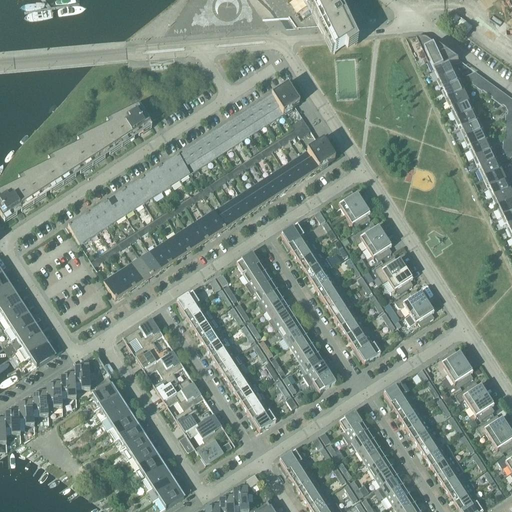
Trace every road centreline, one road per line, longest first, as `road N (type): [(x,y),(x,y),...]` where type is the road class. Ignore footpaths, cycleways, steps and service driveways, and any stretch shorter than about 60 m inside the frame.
road 1 (residential): [(78,357),(4,245),(230,97)]
road 2 (residential): [(104,341),(364,173)]
road 3 (residential): [(261,462),(463,332)]
road 4 (residential): [(463,332),(364,173)]
road 5 (residential): [(204,499),(104,341)]
road 6 (residential): [(364,173),(281,40)]
road 7 (residential): [(281,40),(419,24)]
road 8 (unclassified): [(0,64),(126,53)]
